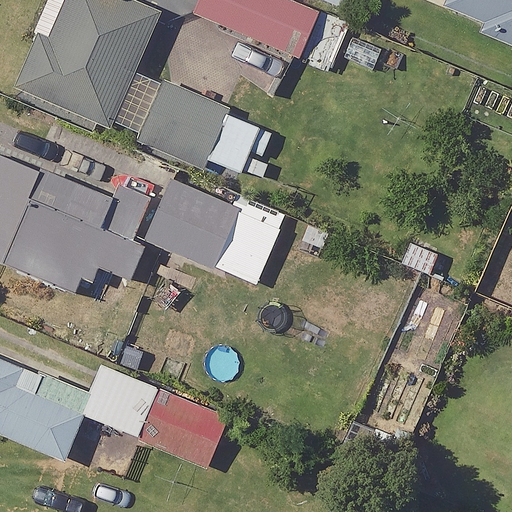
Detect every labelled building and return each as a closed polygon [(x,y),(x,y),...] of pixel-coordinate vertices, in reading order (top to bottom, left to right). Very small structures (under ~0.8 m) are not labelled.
[(159,19),(108,0),(56,0),(19,96),(116,133),(159,19)] [(318,16),(278,0),(208,0),(200,21),(299,62),(318,16)] [(357,0),(311,0),(352,15),(357,0)] [(511,0),(452,0),(448,12),(487,29),(484,37),(511,48),(511,0)] [(327,13),(305,65),(334,77),(340,61),(393,84),(409,47),(327,13)] [(266,128),(169,85),(143,144),(241,186),(266,128)] [(111,204),(0,154),(0,267),(81,304),(95,271),(135,288),(153,247),(191,264),(174,302),(201,314),(245,215),(175,184),(168,200),(122,179),(111,204)] [(70,455),(92,402),(0,363),(0,436),(66,464),(70,455)] [(163,394),(105,370),(92,402),(70,455),(121,476),(135,442),(142,445),(210,473),(231,422),(163,394)]
